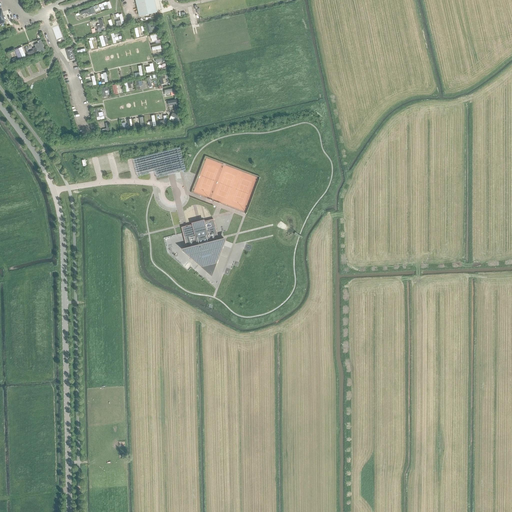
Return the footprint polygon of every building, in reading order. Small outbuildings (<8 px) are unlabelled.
[(136,0),(140,15),(155,12),(152,0),(136,0)] [(111,1),(82,10),(83,16),(89,14),(90,15),(113,7),(111,1)] [(123,24),(125,23),(123,13),(115,14),(116,18),(121,17),(121,20),(116,21),(118,27),(123,25),(123,24)] [(99,32),(107,30),(103,19),(99,20),(94,22),(95,25),(97,24),(99,32)] [(148,33),(153,32),(150,21),(145,23),(148,33)] [(152,41),(161,40),(160,33),(151,35),(152,41)] [(38,49),(28,52),(29,55),(46,50),(42,39),(39,40),(40,43),(36,44),(38,49)] [(17,49),(20,59),(27,57),(24,47),(17,49)] [(67,50),(69,60),(75,59),(72,49),(67,50)] [(147,68),(148,73),(152,72),(152,71),(155,71),(154,63),(150,64),(151,67),(147,68)] [(149,87),(154,87),(154,84),(158,84),(158,80),(153,80),(153,77),(149,77),(149,87)] [(103,108),(95,109),(98,120),(105,118),(103,108)] [(144,117),(141,117),(142,124),(137,125),(138,129),(146,128),(144,117)] [(219,240),(213,219),(204,221),(203,221),(192,224),(181,227),(186,248),(183,249),(202,267),(203,266),(214,263),(214,264),(215,264),(224,239),(219,240)]
